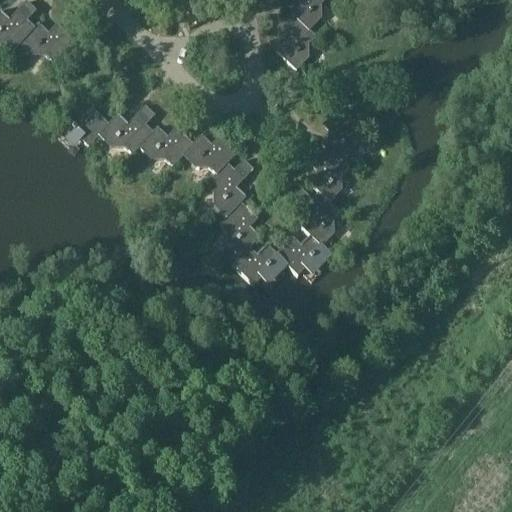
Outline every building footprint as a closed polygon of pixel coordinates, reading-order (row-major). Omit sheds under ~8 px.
[(288,15),(293,19),(309,34),(309,33),(321,21),(321,7),(327,0),(293,0),(302,8),(296,14),(292,11),(288,15)] [(0,46),(6,46),(13,54),(19,47),(34,31),(27,24),(36,15),(26,5),(17,15),(5,27),(0,22),(0,20),(2,18),(0,15),(0,46)] [(283,54),(280,50),(276,54),(296,74),(308,61),(308,47),(316,39),(309,33),(309,34),(293,19),(277,36),(289,48),(283,54)] [(34,31),(19,47),(32,59),(46,59),(53,66),(74,44),(57,27),(45,40),(38,34),(42,30),(38,26),(34,31)] [(108,127),(98,138),(98,139),(110,151),(124,150),(132,158),(138,151),(138,150),(152,135),(145,128),(154,119),(144,109),(135,119),(123,132),(117,126),(120,122),(116,118),(108,127)] [(72,110),(53,130),(65,142),(80,142),(88,150),(98,139),(98,138),(108,127),(91,111),(79,124),(73,118),(76,114),(72,110)] [(325,143),(321,147),(326,151),(342,166),(342,165),(354,153),(354,139),(361,132),(339,110),(322,128),(335,140),(329,146),(325,143)] [(152,135),(138,150),(138,151),(151,162),(164,162),(172,170),(182,159),(182,158),(192,147),(175,131),(163,144),(157,138),(160,134),(156,130),(152,135)] [(192,147),(182,158),(182,159),(195,170),(208,170),(215,177),(216,177),(226,166),(227,167),(237,156),(219,139),(207,152),(201,146),(204,142),(200,138),(192,147)] [(313,183),(309,187),(318,195),(329,205),(330,205),(342,193),(341,179),(349,171),(342,165),(342,166),(326,151),(310,168),(323,180),(317,186),(313,183)] [(215,177),(205,187),(213,195),(213,208),(225,220),(226,221),(240,206),(241,206),(245,201),(241,197),(237,201),(231,195),(243,182),(252,173),(242,163),(233,173),(227,167),(226,166),(216,177),(215,177)] [(302,193),(292,203),(302,212),(315,224),(309,230),(305,227),(301,231),(310,240),(311,239),(322,250),(322,249),(334,237),(334,223),(341,215),(330,205),(329,205),(318,195),(312,202),(302,193)] [(225,220),(219,227),(226,234),(227,248),(239,260),(240,260),(249,251),(259,241),(255,237),(251,241),(245,235),(257,222),(241,206),(240,206),(226,221),(225,220)] [(276,257),(287,268),(297,279),(305,271),(319,270),(331,258),(322,249),(322,250),(311,239),(310,240),(307,243),(311,246),(305,252),(292,240),(276,257)] [(239,260),(232,267),(254,289),(262,280),(275,280),(287,268),(276,257),(267,248),(263,253),(267,256),(261,262),(249,251),(240,260),(239,260)]
